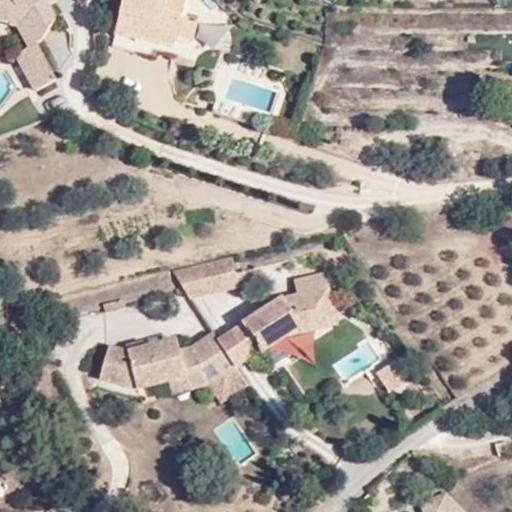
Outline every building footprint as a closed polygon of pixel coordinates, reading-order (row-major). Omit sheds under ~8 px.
[(0,0),(0,27),(17,28),(29,50),(15,56),(34,94),(54,84),(38,50),(53,22),(45,18),(51,7),(49,0),(0,0)] [(184,53),(185,46),(190,25),(193,5),(174,1),(174,0),(131,0),(121,56),(164,65),(166,49),(184,53)] [(190,25),(185,46),(200,49),(203,27),(190,25)] [(251,114),(227,106),(221,123),(245,130),(251,114)] [(288,307),(225,348),(222,343),(219,339),(218,340),(209,348),(199,353),(187,356),(182,344),(138,358),(115,353),(108,388),(147,397),(175,388),(195,382),(199,398),(218,392),(243,375),(267,358),(269,361),(298,342),(320,335),(316,318),(339,312),(334,294),(288,307)] [(316,318),(320,335),(344,328),(339,312),(316,318)] [(398,358),(374,372),(387,393),(411,379),(398,358)] [(255,393),(243,375),(218,392),(229,410),(255,393)] [(175,388),(180,404),(199,398),(195,382),(175,388)] [(429,506),(430,511),(467,511),(453,497),(429,506)]
